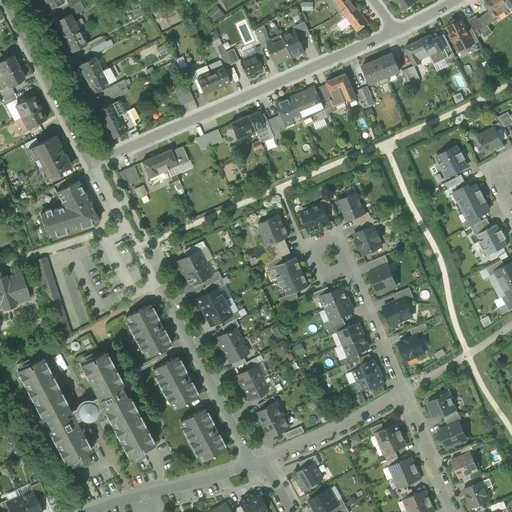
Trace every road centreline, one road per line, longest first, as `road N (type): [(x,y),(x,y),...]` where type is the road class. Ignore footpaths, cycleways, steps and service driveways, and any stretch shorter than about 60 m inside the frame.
road 1 (residential): [(261,465),(91,160)]
road 2 (residential): [(396,32),(91,160)]
road 3 (residential): [(404,393),(339,240),(306,253)]
road 4 (residential): [(91,160),(9,0)]
road 5 (residential): [(261,465),(404,393)]
road 6 (residential): [(455,511),(404,393)]
road 7 (residential): [(144,495),(261,465)]
